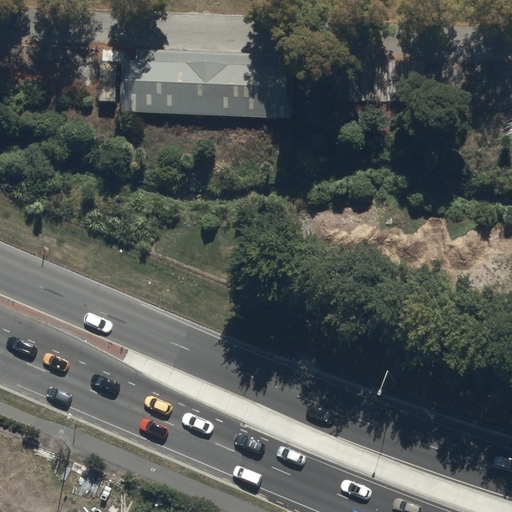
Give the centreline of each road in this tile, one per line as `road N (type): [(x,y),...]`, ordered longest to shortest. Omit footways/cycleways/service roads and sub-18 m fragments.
road 1 (primary): [(0,269),(333,406),(511,465)]
road 2 (primary): [(388,511),(0,354)]
